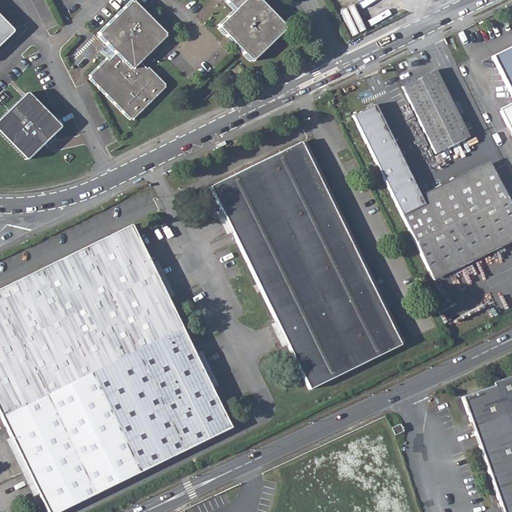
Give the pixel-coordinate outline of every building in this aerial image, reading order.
[(106,44),(106,45),(100,52),(106,59),(97,67),(98,67),(96,69),(96,68),(88,75),(90,77),(88,79),(96,86),(96,85),(104,94),(105,94),(106,95),(105,96),(112,103),(113,102),(115,103),(114,104),(121,111),(123,112),(122,113),(129,120),(131,118),(133,120),(140,113),(139,112),(141,111),(148,104),(149,102),(150,103),(157,96),(156,95),(158,94),(165,87),(164,86),(165,84),(158,77),(156,76),(157,75),(150,68),(149,69),(147,67),(146,69),(139,61),(141,60),(142,60),(149,53),(148,53),(149,51),(150,52),(158,43),(166,36),(164,35),(166,33),(158,26),(158,27),(156,25),(157,24),(150,17),(149,18),(142,9),(141,9),(139,8),(140,7),(133,0),(131,2),(130,0),(122,7),(123,8),(122,10),(121,9),(114,16),(115,17),(113,18),(113,17),(106,24),(106,25),(105,26),(104,26),(97,33),(99,34),(97,36),(104,43),(105,43),(106,44)] [(224,0),(225,1),(226,0),(227,2),(233,9),(226,16),(227,16),(226,18),(225,17),(218,24),(220,26),(218,27),(225,35),(225,34),(227,35),(226,36),(233,43),(234,43),(235,44),(234,45),(241,52),(242,51),(243,53),(249,61),(251,59),(253,61),(260,54),(259,53),(261,52),(262,52),(269,45),(268,45),(270,43),(270,44),(277,37),(278,35),(279,36),(286,29),(284,27),(286,25),(279,18),(279,19),(277,17),(278,17),(271,9),(270,10),(269,9),(270,8),(263,1),(262,2),(261,0),(260,0),(224,0)] [(0,44),(12,33),(12,31),(12,29),(0,17),(0,44)] [(511,45),(491,56),(511,98),(511,110),(503,115),(511,132),(511,45)] [(468,137),(435,69),(401,86),(434,154),(468,137)] [(26,93),(24,94),(0,117),(0,135),(23,159),(25,160),(27,159),(59,129),(59,127),(28,94),(26,93)] [(511,104),(501,110),(503,115),(511,110),(511,104)] [(423,204),(374,105),(352,116),(428,271),(511,229),(511,210),(492,170),(423,204)] [(399,345),(300,142),(209,186),(308,389),(399,345)] [(57,511),(230,428),(131,225),(0,288),(0,415),(47,511),(57,511)] [(461,398),(501,511),(511,511),(511,376),(492,383),(493,387),(461,398)] [(400,423),(391,428),(394,435),(403,432),(400,423)]
